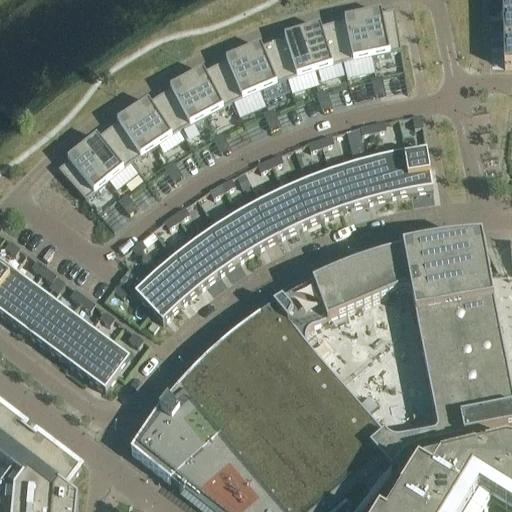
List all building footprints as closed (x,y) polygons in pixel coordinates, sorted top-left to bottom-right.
[(511,27),(511,5),(503,6),(503,28),(511,27)] [(402,55),(395,16),(364,22),(372,62),(402,55)] [(372,62),(364,22),(333,29),(343,68),(372,62)] [(511,27),(503,28),(504,49),(511,48),(511,27)] [(343,68),(333,29),(303,38),(315,77),(343,68)] [(315,77),(303,38),(273,47),(287,85),(315,77)] [(287,85),(273,47),(245,60),(260,97),(287,85)] [(260,97),(245,60),(216,72),(233,108),(260,97)] [(233,108),(216,72),(188,86),(207,122),(233,108)] [(384,90),(382,81),(371,84),(373,92),(384,90)] [(207,122),(188,86),(161,101),(181,136),(207,122)] [(385,98),(384,90),(373,92),(375,101),(385,98)] [(329,103),(327,95),(316,99),(319,107),(329,103)] [(181,136),(161,101),(135,118),(157,152),(181,136)] [(332,112),(329,103),(319,107),(321,115),(332,112)] [(263,118),(266,126),(277,122),(273,114),(263,118)] [(157,152),(135,118),(108,135),(132,168),(157,152)] [(421,120),(412,122),(415,134),(423,133),(421,120)] [(277,122),(266,126),(270,134),(280,130),(277,122)] [(257,123),(246,129),(252,141),(264,135),(257,123)] [(372,130),(374,138),(387,136),(385,127),(372,130)] [(372,130),(360,132),(362,141),(374,138),(372,130)] [(132,168),(108,135),(84,155),(109,186),(132,168)] [(226,146),(222,138),(212,143),(216,151),(226,146)] [(320,145),(322,153),(334,150),(332,141),(320,145)] [(320,145),(308,149),(310,157),(322,153),(320,145)] [(230,153),(226,146),(216,151),(220,158),(230,153)] [(109,186),(84,155),(59,175),(86,205),(109,186)] [(427,156),(405,159),(411,199),(433,195),(427,156)] [(405,159),(380,164),(388,204),(411,199),(405,159)] [(269,165),(272,173),(284,168),(280,160),(269,165)] [(380,164),(355,171),(365,210),(388,204),(380,164)] [(269,165),(257,170),(261,178),(272,173),(269,165)] [(178,174),(173,167),(164,173),(169,180),(178,174)] [(355,171),(330,179),(343,217),(365,210),(355,171)] [(183,181),(178,174),(169,180),(173,187),(183,181)] [(330,179),(306,188),(321,225),(343,217),(330,179)] [(251,192),(244,180),(237,184),(243,196),(251,192)] [(220,190),(225,198),(236,192),(231,184),(220,190)] [(306,188),(283,198),(299,235),(321,225),(306,188)] [(209,196),(214,204),(225,198),(220,190),(209,196)] [(283,198),(260,209),(278,245),(299,235),(283,198)] [(124,213),(132,206),(127,200),(118,207),(124,213)] [(129,220),(138,213),(132,206),(124,213),(129,220)] [(260,209),(238,221),(257,257),(278,245),(260,209)] [(175,220),(179,227),(190,220),(185,213),(175,220)] [(175,220),(164,227),(169,234),(179,227),(175,220)] [(238,221),(216,235),(237,269),(257,257),(238,221)] [(216,235),(195,249),(218,283),(237,269),(216,235)] [(142,246),(132,254),(138,261),(147,252),(142,246)] [(10,247),(5,254),(15,261),(21,254),(10,247)] [(511,511),(511,248),(511,249),(511,270),(511,279),(489,280),(483,249),(423,256),(373,268),(323,287),(275,314),(242,336),(214,359),(186,387),(162,416),(161,416),(132,458),(180,495),(180,496),(201,511),(511,511)] [(195,249),(174,265),(199,297),(218,283),(195,249)] [(174,265),(155,281),(181,312),(199,297),(174,265)] [(32,273),(42,281),(47,274),(37,266),(32,273)] [(0,297),(14,278),(0,267),(0,297)] [(47,274),(42,281),(52,288),(57,281),(47,274)] [(135,282),(128,276),(120,286),(127,292),(135,282)] [(34,292),(14,278),(0,297),(0,319),(9,326),(34,292)] [(155,281),(135,299),(163,329),(181,312),(155,281)] [(53,307),(34,292),(9,326),(28,340),(53,307)] [(86,303),(75,295),(70,302),(80,310),(86,303)] [(80,310),(91,317),(96,310),(86,303),(80,310)] [(72,321),(53,307),(28,340),(47,355),(72,321)] [(105,317),(100,324),(110,332),(115,325),(105,317)] [(91,335),(72,321),(47,355),(66,369),(91,335)] [(111,350),(91,335),(66,369),(86,383),(111,350)] [(134,339),(129,346),(139,353),(144,346),(134,339)] [(131,365),(111,350),(86,383),(106,398),(131,365)] [(0,511),(77,511),(78,501),(67,492),(81,473),(0,411),(0,462),(12,471),(0,487),(0,491),(0,511)]
